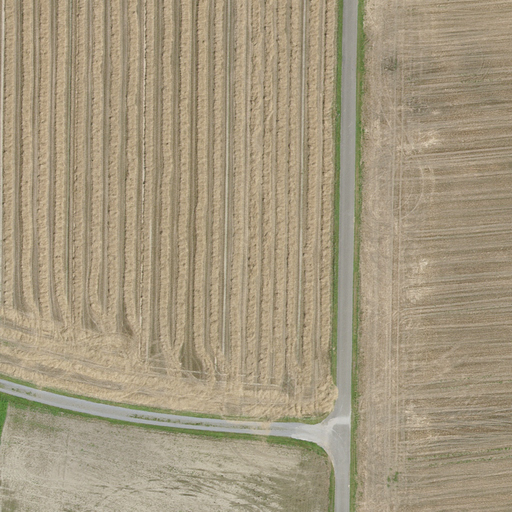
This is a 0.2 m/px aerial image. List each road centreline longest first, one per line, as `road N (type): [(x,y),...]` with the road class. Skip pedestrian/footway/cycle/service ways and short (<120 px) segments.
road 1 (track): [(335,511),(348,0)]
road 2 (track): [(336,432),(70,401),(0,381)]
